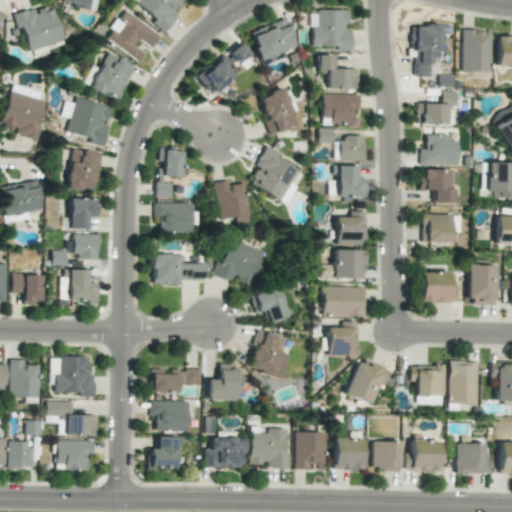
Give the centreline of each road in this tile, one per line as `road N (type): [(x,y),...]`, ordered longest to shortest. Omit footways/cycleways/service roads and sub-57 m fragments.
road 1 (residential): [(116,502),(123,174),(138,117),(166,67),(247,0),(456,1),(511,9)]
road 2 (residential): [(0,499),(511,508)]
road 3 (residential): [(374,0),(390,334)]
road 4 (residential): [(390,334),(511,336)]
